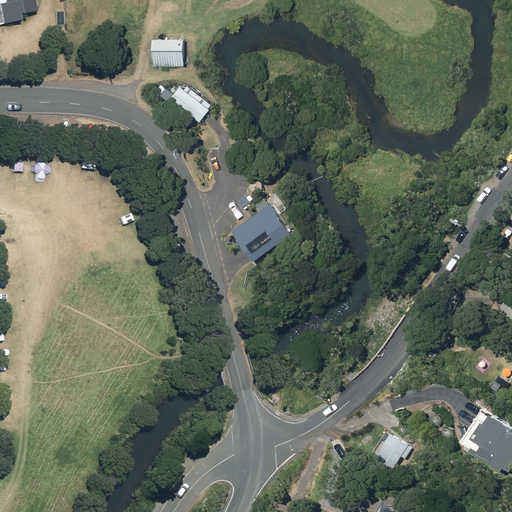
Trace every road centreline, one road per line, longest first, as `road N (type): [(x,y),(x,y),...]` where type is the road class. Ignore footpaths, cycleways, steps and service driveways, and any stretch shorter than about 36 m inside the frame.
road 1 (unclassified): [(0,103),(95,105),(136,117),(164,142),(188,187),(253,452)]
road 2 (unclassified): [(253,452),(297,440),(361,391),(511,183)]
